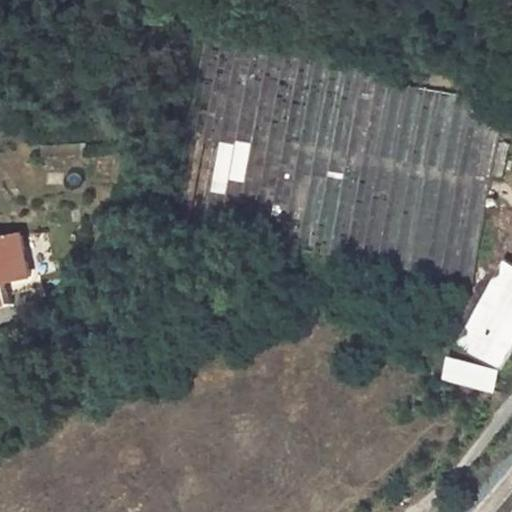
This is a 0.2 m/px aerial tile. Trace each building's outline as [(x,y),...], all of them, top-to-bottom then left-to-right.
[(320,249),(474,279),(502,140),(499,118),(465,111),(464,100),(370,81),(377,128),(346,133),(339,128),(333,139),(330,122),(336,112),(327,114),(322,136),(313,150),(311,138),(308,137),(300,150),(295,116),(277,146),(288,90),(263,85),(260,101),(245,103),(233,161),(219,163),(210,206),(289,194),(301,202),(310,186),(320,249)] [(19,243),(0,246),(0,304),(12,303),(10,286),(26,283),(19,243)] [(465,353),(459,351),(448,377),(501,399),(511,373),(511,262),(505,260),(465,353)] [(308,290),(106,423),(164,511),(363,511),(425,471),(308,290)] [(511,511),(511,435),(445,511),(511,511)]
